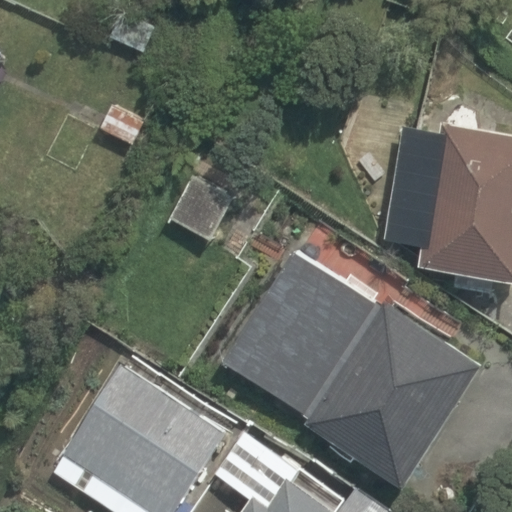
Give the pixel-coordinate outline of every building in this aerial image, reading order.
[(275,29),(255,66),(340,113),(361,75),(275,29)] [(57,106),(33,148),(74,171),(98,129),(57,106)] [(387,236),(412,238),(408,265),(511,277),(511,130),(426,120),(401,117),(387,236)] [(196,177),(170,221),(207,243),(233,199),(196,177)] [(413,489),(488,367),(395,300),(385,309),(301,251),(229,362),(314,419),(311,425),(413,489)] [(117,511),(183,511),(231,432),(123,366),(55,472),(117,511)] [(348,500),(247,431),(220,474),(255,499),(245,511),(393,511),(359,490),(348,500)]
